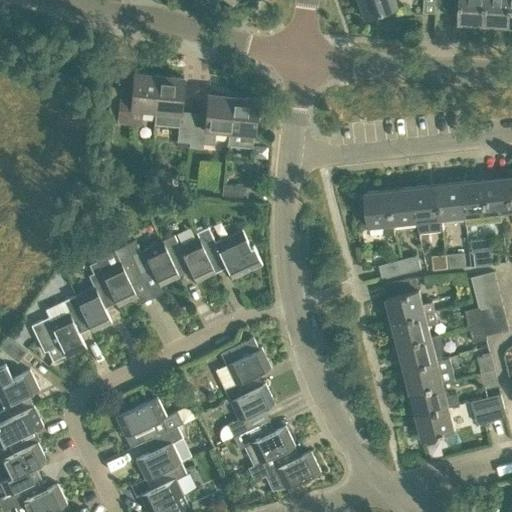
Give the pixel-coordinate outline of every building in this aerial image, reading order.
[(396,0),(361,0),(367,17),(399,6),(396,0)] [(446,0),(446,3),(458,3),(457,21),(484,23),(485,0),(446,0)] [(511,0),(485,0),(484,23),(510,25),(511,0)] [(155,111),(158,75),(133,72),(131,98),(120,97),(117,122),(140,124),(141,109),(155,111)] [(183,77),(158,75),(155,111),(179,113),(177,141),(189,142),(192,117),(179,116),(183,77)] [(192,117),(189,142),(189,147),(202,148),(203,143),(213,145),(215,130),(229,131),(232,95),(231,95),(231,94),(230,94),(211,87),(209,93),(207,93),(205,118),(192,117)] [(232,95),(229,131),(227,144),(252,146),(257,98),(232,95)] [(511,169),(509,170),(510,176),(498,177),(502,210),(511,208),(511,169)] [(498,177),(462,181),(466,214),(467,225),(501,221),(500,210),(502,210),(498,177)] [(462,181),(438,184),(441,217),(466,214),(462,181)] [(247,199),(248,186),(248,185),(222,183),(221,197),(247,199)] [(438,184),(415,186),(418,219),(419,227),(420,232),(443,229),(441,217),(438,184)] [(415,186),(391,189),(394,222),(418,219),(415,186)] [(394,222),(391,189),(366,192),(369,225),(384,223),(385,233),(394,233),(393,222),(394,222)] [(198,236),(215,273),(215,272),(214,269),(225,264),(231,278),(262,264),(253,245),(250,246),(242,229),(215,241),(210,230),(198,236)] [(215,273),(198,236),(179,245),(174,234),(162,240),(178,273),(189,268),(195,282),(215,273)] [(135,239),(126,244),(143,279),(154,274),(160,285),(179,276),(178,273),(162,240),(140,250),(135,239)] [(143,279),(126,244),(114,249),(94,258),(95,261),(114,298),(114,299),(117,306),(137,296),(132,285),(143,279)] [(492,249),(474,251),(475,265),(493,263),(492,249)] [(464,252),(449,253),(450,267),(466,265),(464,252)] [(420,253),(403,258),(407,273),(423,268),(420,253)] [(450,267),(449,253),(432,255),(433,269),(450,267)] [(407,273),(403,258),(379,264),(383,279),(407,273)] [(93,286),(75,295),(89,324),(88,324),(92,331),(111,322),(103,304),(114,299),(114,298),(95,261),(88,264),(92,273),(88,275),(93,286)] [(474,289),(498,283),(495,271),(471,277),(474,289)] [(433,300),(424,302),(421,290),(417,291),(413,277),(384,285),(393,320),(435,309),(433,300)] [(501,294),(498,283),(474,289),(477,300),(501,294)] [(504,306),(501,294),(477,300),(479,305),(480,313),(504,306)] [(89,324),(75,295),(63,300),(68,311),(50,320),(48,316),(31,324),(44,352),(47,350),(52,361),(65,355),(66,357),(86,347),(77,329),(88,324),(89,324)] [(480,313),(479,305),(464,309),(469,326),(507,316),(504,306),(480,313)] [(435,309),(393,320),(399,343),(432,335),(429,324),(438,322),(435,309)] [(507,316),(469,326),(473,341),(487,338),(486,335),(510,329),(507,316)] [(0,347),(17,361),(26,349),(27,348),(8,333),(0,343),(0,347)] [(432,335),(399,343),(404,366),(443,357),(441,349),(445,347),(441,333),(432,335)] [(258,386),(253,375),(271,366),(261,346),(258,348),(253,336),(220,352),(226,365),(216,369),(225,387),(223,388),(229,400),(258,386)] [(481,372),(495,369),(491,352),(477,356),(481,372)] [(450,355),(443,357),(404,366),(410,390),(454,379),(456,378),(450,355)] [(0,421),(31,407),(30,406),(25,395),(39,389),(30,369),(12,377),(5,362),(0,364),(0,399),(4,409),(0,410),(0,421)] [(499,384),(495,369),(481,372),(485,387),(499,384)] [(460,403),(454,379),(410,390),(416,414),(450,405),(460,403)] [(258,386),(229,400),(238,418),(227,424),(233,436),(266,420),(261,409),(274,402),(265,383),(258,386)] [(477,424),(504,417),(507,416),(501,393),(471,400),(477,424)] [(144,440),(177,425),(171,412),(160,417),(151,399),(115,416),(124,436),(133,432),(139,443),(144,441),(144,440)] [(31,407),(0,421),(0,458),(1,458),(37,441),(32,430),(43,425),(33,405),(30,406),(31,407)] [(450,405),(416,414),(422,437),(456,428),(450,405)] [(182,407),(177,410),(183,422),(194,416),(192,410),(188,408),(182,407)] [(266,420),(233,436),(239,448),(244,446),(253,465),(294,444),(285,425),(271,432),(266,420)] [(144,440),(144,441),(149,451),(135,458),(144,478),(147,477),(147,476),(180,461),(172,442),(183,437),(177,425),(144,440)] [(37,441),(1,458),(10,477),(0,481),(0,483),(5,494),(41,477),(35,466),(47,461),(37,441)] [(294,444),(253,465),(248,467),(254,480),(265,475),(272,489),(284,487),(320,470),(311,450),(297,457),(292,446),(295,445),(294,444)] [(147,476),(147,477),(153,488),(139,494),(147,511),(152,511),(159,509),(160,511),(180,511),(189,508),(175,478),(186,473),(180,461),(147,476)] [(5,494),(0,496),(0,504),(3,511),(13,505),(16,511),(46,511),(64,504),(67,503),(57,483),(46,488),(41,477),(5,494)] [(136,487),(125,490),(128,506),(139,503),(136,487)]
